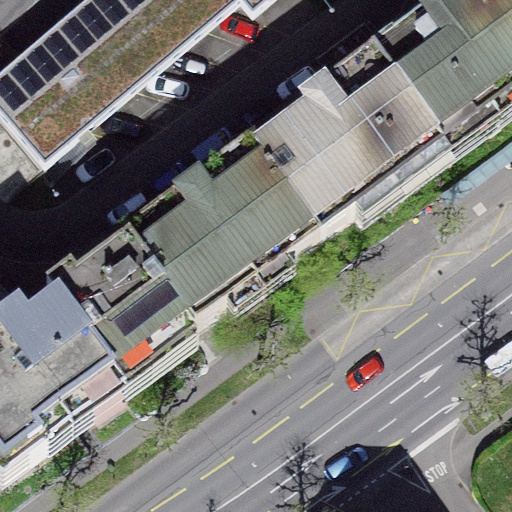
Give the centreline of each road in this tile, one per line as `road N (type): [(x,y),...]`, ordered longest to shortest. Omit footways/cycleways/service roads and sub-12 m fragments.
road 1 (secondary): [(366,403),(213,511)]
road 2 (secondary): [(511,294),(366,403)]
road 3 (residential): [(366,403),(451,511)]
